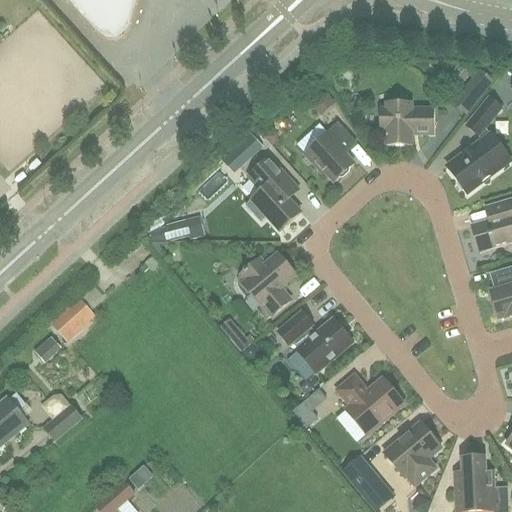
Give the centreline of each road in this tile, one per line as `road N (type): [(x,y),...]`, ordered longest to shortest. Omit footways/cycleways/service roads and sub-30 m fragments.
road 1 (residential): [(480,355),(485,407),(465,417),(447,409),(318,256),(322,234),(381,176),(412,175),(429,194)]
road 2 (secondary): [(0,267),(297,0)]
road 3 (residential): [(429,194),(480,355)]
